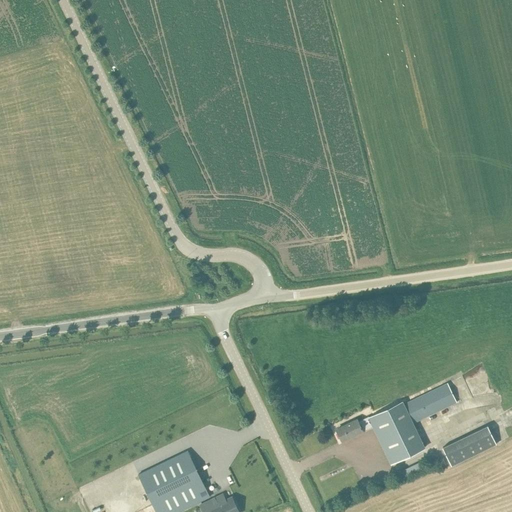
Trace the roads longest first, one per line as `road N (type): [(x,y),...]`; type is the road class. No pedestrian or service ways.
road 1 (tertiary): [(264,296),(259,268),(248,258),(206,255),(177,237),(67,0)]
road 2 (tertiary): [(264,296),(511,267)]
road 3 (tertiary): [(0,336),(219,310)]
road 4 (tertiary): [(308,511),(219,310)]
